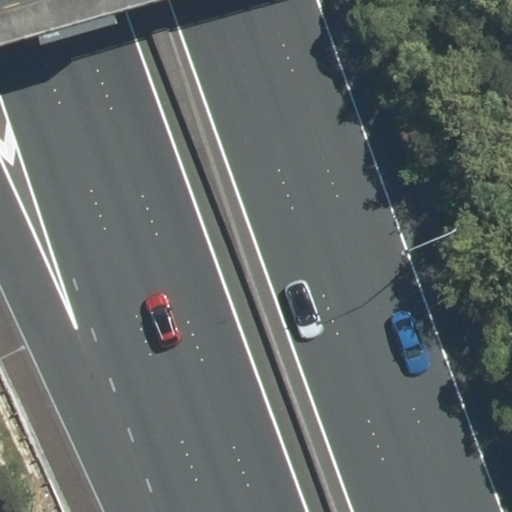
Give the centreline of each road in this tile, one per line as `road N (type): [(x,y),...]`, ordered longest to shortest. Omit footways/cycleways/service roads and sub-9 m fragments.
road 1 (motorway): [(264,511),(80,0)]
road 2 (motorway): [(226,0),(404,511)]
road 3 (motorway): [(164,511),(0,168)]
